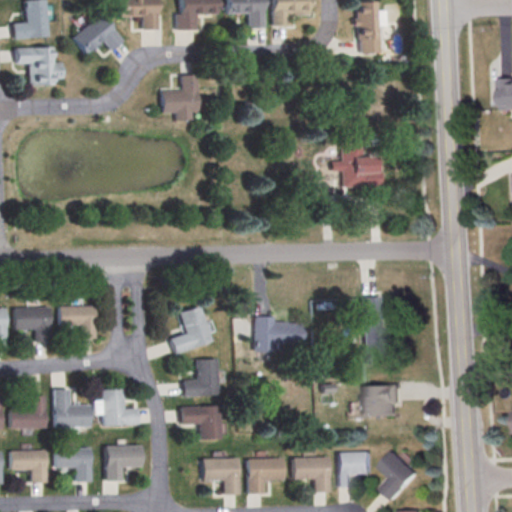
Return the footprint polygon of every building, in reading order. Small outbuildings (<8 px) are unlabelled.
[(152,0),(115,0),(115,19),(137,18),(137,32),(153,32),(152,0)] [(175,0),(212,0),(213,16),(191,16),(192,32),(172,32),(171,16),(176,16),(175,0)] [(259,0),(221,0),(222,16),(243,16),(244,29),(259,29),(259,0)] [(267,0),(305,0),(305,17),(284,17),(284,28),(268,28),(267,0)] [(19,3),(41,2),(44,39),(9,41),(7,25),(21,24),(19,3)] [(352,5),(373,3),(376,55),(356,57),(355,42),(354,42),(352,5)] [(96,15),(119,43),(106,53),(98,42),(80,57),(66,40),(96,15)] [(25,87),(49,87),(49,81),(58,81),(57,63),(48,64),(48,49),(10,50),(11,67),(24,66),(25,87)] [(156,93),(177,93),(176,78),(192,77),(193,114),(187,114),(187,122),(171,123),(171,115),(157,116),(156,93)] [(498,81),(506,81),(511,81),(511,111),(502,112),(502,98),(499,98),(498,81)] [(336,145),(357,145),(358,160),(370,160),(371,172),(375,172),(376,188),(369,188),(338,189),(338,173),(327,173),(326,162),(336,162),(336,145)] [(359,300),(362,366),(374,366),(374,361),(382,361),(382,350),(385,349),(384,331),(380,331),(380,329),(377,329),(376,315),(378,315),(377,299),(359,300)] [(54,309),(91,308),(92,341),(76,341),(76,327),(55,327),(54,309)] [(175,315),(195,308),(207,344),(170,357),(165,341),(182,335),(175,315)] [(9,310),(46,309),(47,345),(31,345),(31,331),(10,332),(9,310)] [(250,318),(249,355),(268,355),(268,346),(298,347),(298,326),(283,326),(283,324),(269,324),(269,319),(250,318)] [(191,361),(213,360),(215,396),(180,398),(179,382),(193,382),(191,361)] [(361,388),(399,386),(400,407),(396,407),(397,418),(359,419),(358,399),(361,399),(361,388)] [(97,392),(99,428),(134,426),(133,411),(120,412),(119,391),(97,392)] [(49,392),(50,430),(86,429),(86,407),(65,408),(65,392),(49,392)] [(4,412),(5,431),(41,430),(41,398),(25,399),(26,412),(4,412)] [(196,444),(218,442),(215,406),(176,409),(177,427),(195,425),(196,444)] [(101,448),(137,448),(137,470),(117,470),(117,484),(102,484),(101,448)] [(50,450),(86,450),(87,486),(71,487),(71,472),(51,472),(50,450)] [(6,452),(42,452),(43,486),(27,487),(27,472),(6,472),(6,452)] [(334,455),(335,490),(350,490),(350,476),(370,475),(370,453),(334,455)] [(393,453),(418,476),(393,503),(380,491),(391,480),(378,469),(393,453)] [(288,460),(324,458),(326,495),(309,495),(309,480),(289,481),(288,460)] [(198,461),(234,459),(236,497),(220,497),(219,482),(199,483),(198,461)] [(243,461),(244,496),(260,496),(259,482),(280,481),(279,459),(243,461)]
